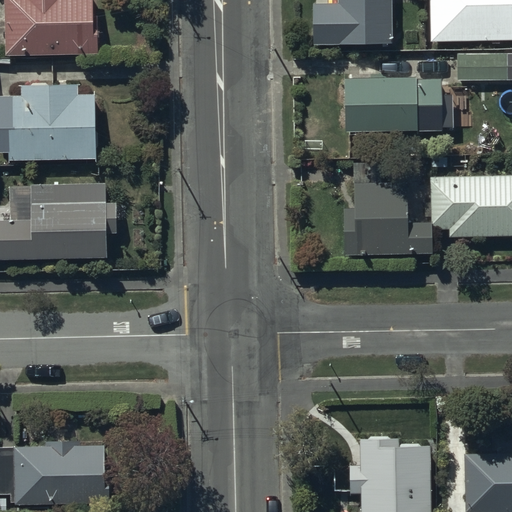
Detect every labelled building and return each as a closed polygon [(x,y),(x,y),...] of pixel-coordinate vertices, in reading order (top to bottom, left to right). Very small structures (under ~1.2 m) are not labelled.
[(95,19),(94,0),(7,0),(8,57),(99,56),(99,19),(95,19)] [(391,47),(390,0),(337,0),(338,7),(312,7),(312,47),(391,47)] [(511,42),(511,0),(430,0),(431,44),(511,42)] [(511,55),(457,56),(457,81),(511,80),(511,55)] [(415,81),(343,81),(344,134),(440,134),(440,82),(415,82),(415,81)] [(98,163),(96,97),(78,97),(78,88),(25,90),(25,101),(0,101),(0,159),(12,159),(12,165),(98,163)] [(511,177),(430,179),(431,231),(449,231),(449,239),(511,237),(511,177)] [(406,226),(406,184),(354,185),(355,210),(343,211),(343,258),(353,258),(353,267),(371,267),(371,257),(430,256),(430,226),(406,226)] [(0,223),(0,261),(109,260),(108,236),(118,236),(118,206),(109,206),(108,187),(12,188),(13,224),(0,223)] [(429,511),(430,447),(399,447),(399,441),(359,441),(359,467),(349,467),(350,496),(360,496),(360,511),(429,511)] [(16,505),(16,507),(106,506),(106,449),(80,449),(80,444),(48,444),(48,449),(0,449),(0,497),(11,497),(11,505),(16,505)] [(511,447),(462,448),(463,508),(511,507),(511,447)]
